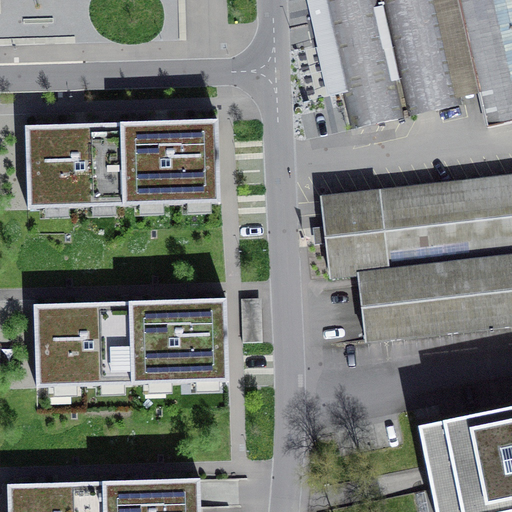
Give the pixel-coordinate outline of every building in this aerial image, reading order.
[(350,130),(404,118),(377,0),(308,0),(330,96),(342,93),(350,130)] [(462,106),(438,0),(382,0),(409,117),(462,106)] [(511,0),(458,0),(487,128),(511,122),(511,0)] [(73,126),(25,127),(28,204),(220,198),(218,122),(169,123),(73,126)] [(511,176),(322,199),(325,229),(315,230),(317,243),(327,242),(331,278),(358,275),(366,342),(511,324),(511,176)] [(34,306),(36,383),(228,377),(226,300),(178,301),(82,304),(34,306)] [(511,511),(511,407),(417,427),(435,511),(511,511)] [(7,485),(8,511),(200,511),(200,480),(152,481),(56,484),(7,485)]
